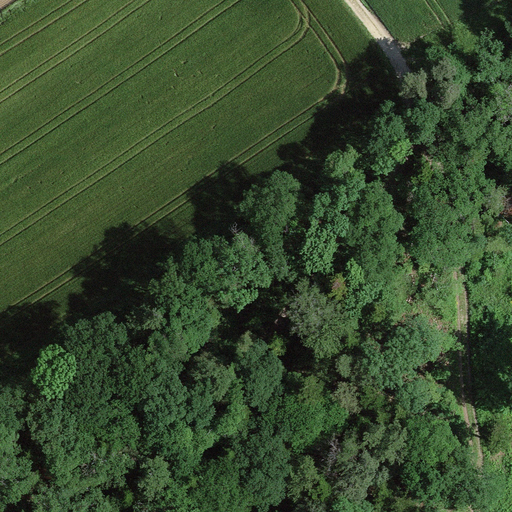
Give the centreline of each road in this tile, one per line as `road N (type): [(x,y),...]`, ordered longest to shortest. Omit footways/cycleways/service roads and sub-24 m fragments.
road 1 (track): [(358,0),(409,85),(470,287),(481,511)]
road 2 (track): [(0,498),(56,498),(120,471),(192,473)]
